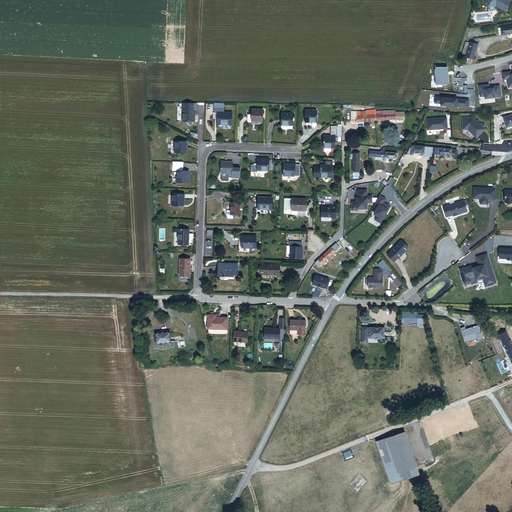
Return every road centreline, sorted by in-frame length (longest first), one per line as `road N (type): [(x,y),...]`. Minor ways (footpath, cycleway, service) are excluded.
road 1 (track): [(249,469),(293,467),(511,378)]
road 2 (residential): [(295,151),(203,152),(195,299)]
road 3 (tertiary): [(333,303),(423,202),(511,157)]
road 4 (tertiary): [(227,511),(333,303)]
road 5 (residential): [(448,251),(436,273),(399,303),(333,303)]
road 6 (unclassified): [(0,293),(133,298)]
